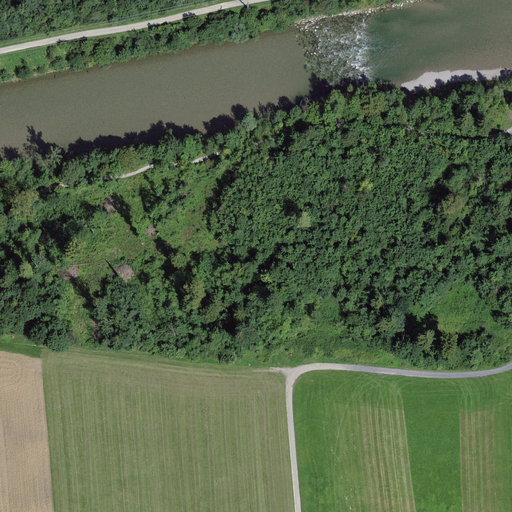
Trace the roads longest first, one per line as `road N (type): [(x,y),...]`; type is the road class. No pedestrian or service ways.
road 1 (track): [(463,375),(314,366),(296,373),(0,337)]
road 2 (track): [(261,0),(0,52)]
road 3 (track): [(299,511),(289,391),(296,373)]
